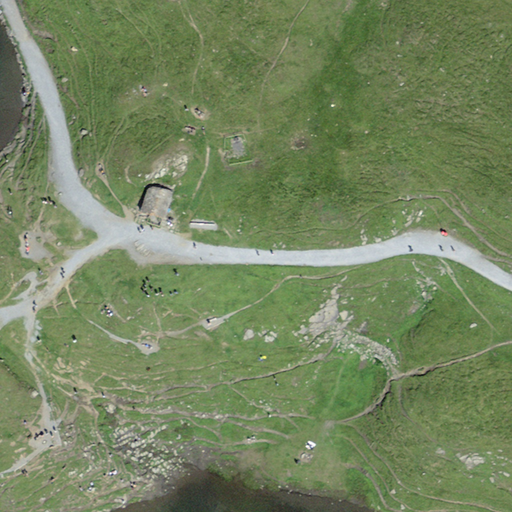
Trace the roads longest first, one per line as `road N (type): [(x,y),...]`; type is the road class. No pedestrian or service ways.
road 1 (track): [(511,281),(465,255),(412,240),(358,255),(264,256),(117,232)]
road 2 (track): [(117,232),(67,178),(39,71),(5,0)]
